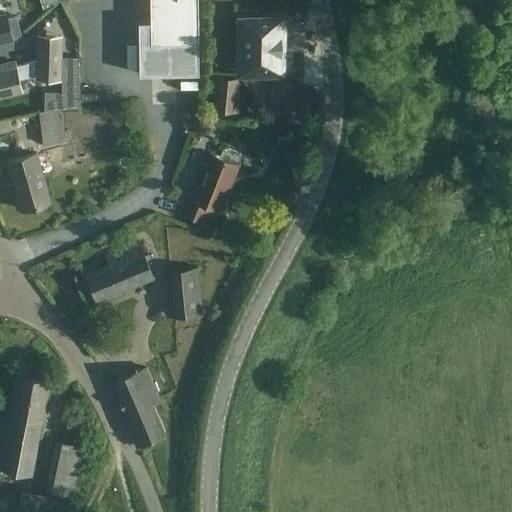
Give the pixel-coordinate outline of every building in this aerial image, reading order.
[(20,0),(23,10),(55,1),(54,0),(20,0)] [(151,0),(152,14),(128,14),(130,72),(202,71),(199,0),(151,0)] [(5,15),(0,16),(0,41),(10,39),(5,15)] [(221,63),(245,62),(245,71),(264,71),(263,17),(220,18),(221,63)] [(0,95),(21,91),(19,80),(36,75),(36,79),(62,79),(62,35),(37,34),(37,60),(15,65),(14,61),(0,64),(0,95)] [(235,110),(237,80),(217,78),(215,108),(235,110)] [(54,109),(39,111),(43,144),(64,141),(60,109),(54,109)] [(97,138),(113,137),(111,112),(70,115),(73,150),(97,148),(97,138)] [(73,154),(72,138),(65,138),(66,154),(73,154)] [(222,149),(220,156),(210,152),(194,193),(188,191),(180,211),(202,220),(208,205),(220,209),(238,164),(237,163),(240,156),(237,150),(227,147),(222,149)] [(400,147),(394,168),(395,168),(408,172),(414,151),(400,147)] [(36,153),(27,155),(7,161),(21,209),(50,201),(36,153)] [(139,241),(106,255),(110,264),(87,273),(97,300),(153,277),(139,241)] [(198,268),(170,271),(174,315),(202,312),(198,268)] [(165,432),(152,402),(160,399),(147,367),(112,382),(138,444),(165,432)] [(49,380),(16,374),(13,395),(5,393),(0,419),(0,466),(31,472),(49,380)] [(84,404),(68,404),(67,431),(82,431),(84,404)] [(59,511),(64,491),(72,493),(82,445),(56,439),(45,492),(21,490),(18,511),(59,511)]
